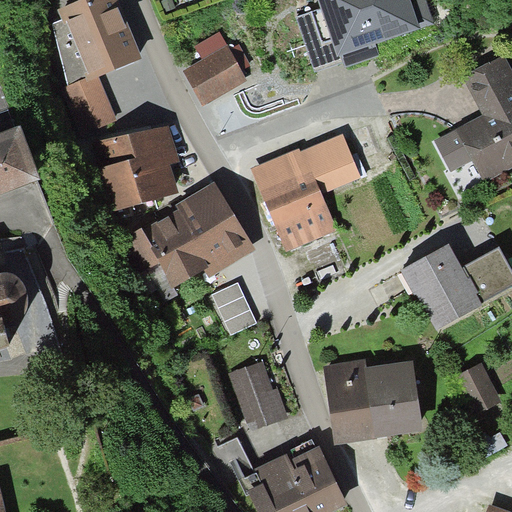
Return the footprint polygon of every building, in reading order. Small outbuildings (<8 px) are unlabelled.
[(50,66),(125,40),(131,38),(118,0),(85,0),(33,18),(50,66)] [(407,0),(319,0),(337,55),(419,32),(407,0)] [(50,66),(62,99),(97,87),(137,74),(125,40),(50,66)] [(269,45),(274,55),(281,51),(275,41),(269,45)] [(223,53),(184,74),(201,105),(240,84),(223,53)] [(482,122),(456,134),(479,181),(511,165),(511,83),(502,63),(463,82),(482,122)] [(97,87),(62,99),(74,136),(110,124),(103,105),(97,87)] [(254,92),(246,96),(251,106),(259,102),(254,92)] [(125,97),(103,105),(110,124),(132,117),(125,97)] [(0,189),(36,176),(19,132),(0,138),(0,189)] [(87,175),(95,211),(168,196),(162,169),(171,167),(164,132),(91,147),(97,173),(87,175)] [(303,177),(261,195),(285,249),(327,230),(303,177)] [(207,193),(125,241),(143,271),(161,260),(177,286),(240,249),(207,193)] [(444,252),(402,274),(433,331),(475,308),(462,286),(444,252)] [(511,282),(502,264),(462,286),(475,308),(511,287),(511,282)] [(0,348),(5,347),(0,328),(0,325),(14,322),(19,318),(22,305),(20,298),(18,287),(9,282),(3,280),(0,280),(0,348)] [(233,285),(210,296),(228,335),(251,324),(233,285)] [(229,375),(247,429),(278,419),(260,364),(229,375)] [(325,371),(332,442),(413,433),(407,371),(363,375),(362,367),(325,371)] [(475,370),(454,382),(473,417),(495,405),(475,370)] [(250,472),(235,440),(215,450),(230,481),(250,472)] [(313,452),(242,486),(254,511),(323,511),(339,504),(313,452)]
